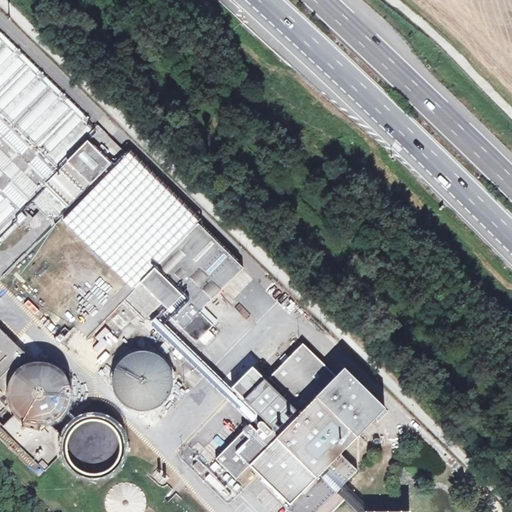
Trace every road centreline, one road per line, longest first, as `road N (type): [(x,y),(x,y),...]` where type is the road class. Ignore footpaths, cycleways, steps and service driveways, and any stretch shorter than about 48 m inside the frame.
road 1 (track): [(511,507),(0,0)]
road 2 (motorway): [(265,0),(511,235)]
road 3 (motorway): [(511,173),(330,0)]
road 4 (track): [(392,0),(511,107)]
